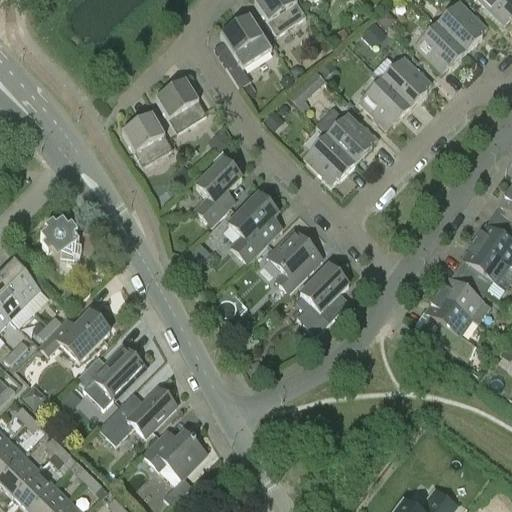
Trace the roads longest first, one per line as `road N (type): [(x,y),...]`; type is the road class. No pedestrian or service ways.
road 1 (residential): [(221,416),(123,229),(73,166)]
road 2 (residential): [(345,230),(488,84),(511,117)]
road 3 (residential): [(345,230),(283,172),(189,43)]
road 4 (residential): [(221,416),(343,353),(404,286)]
road 5 (residential): [(511,129),(404,286)]
road 6 (residential): [(73,166),(0,66)]
